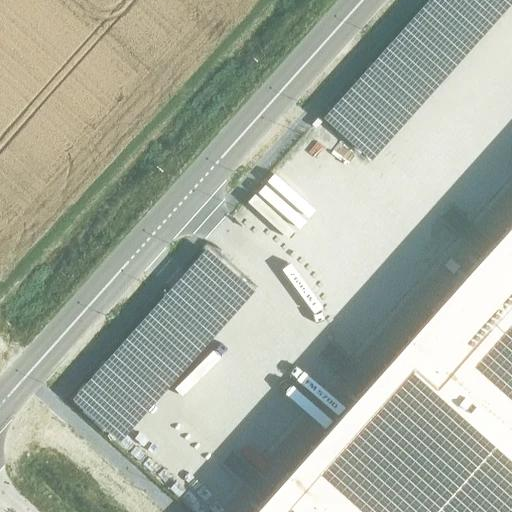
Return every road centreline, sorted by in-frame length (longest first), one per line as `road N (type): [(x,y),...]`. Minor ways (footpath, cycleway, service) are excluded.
road 1 (unclassified): [(363,0),(0,406)]
road 2 (unknown): [(281,296),(511,59)]
road 3 (unknown): [(281,296),(152,462)]
road 4 (unknown): [(181,202),(281,296)]
